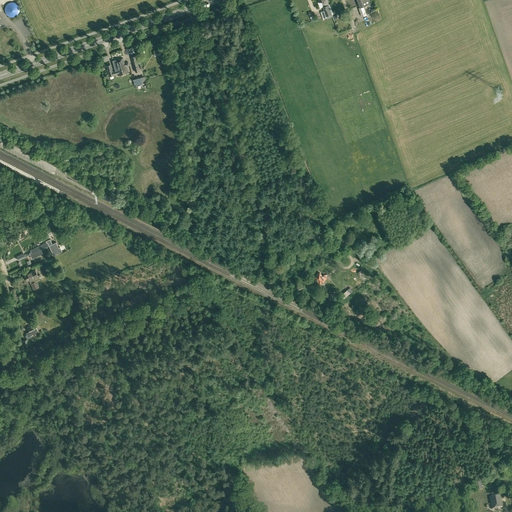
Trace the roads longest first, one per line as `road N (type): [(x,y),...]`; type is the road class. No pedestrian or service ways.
road 1 (track): [(197,16),(275,250),(289,253),(319,238),(352,265)]
road 2 (secondary): [(0,75),(206,3)]
road 3 (track): [(247,511),(233,479),(149,425)]
